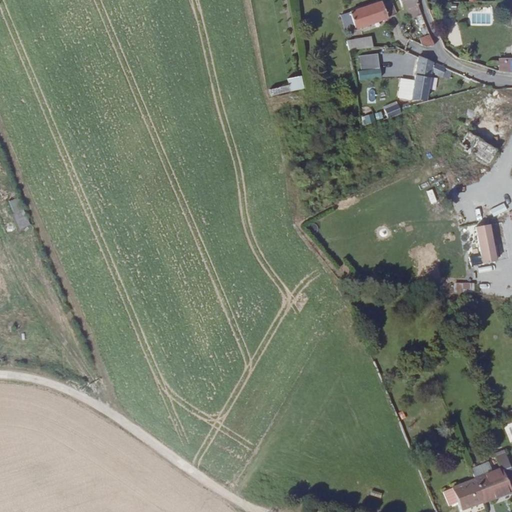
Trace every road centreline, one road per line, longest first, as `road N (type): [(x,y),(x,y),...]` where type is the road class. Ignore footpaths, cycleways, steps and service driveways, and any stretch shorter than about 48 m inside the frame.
road 1 (track): [(244,503),(76,392),(0,373)]
road 2 (residential): [(511,82),(449,63),(419,0)]
